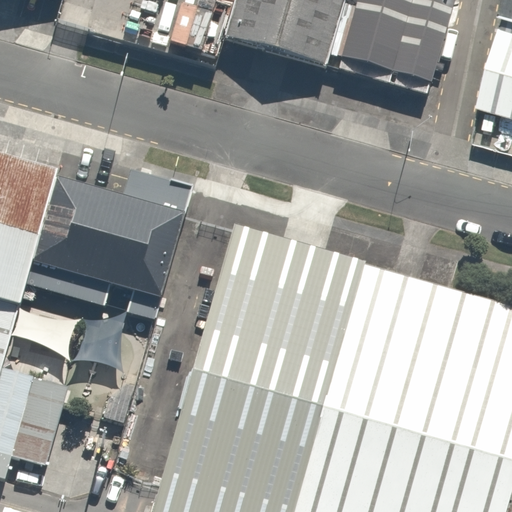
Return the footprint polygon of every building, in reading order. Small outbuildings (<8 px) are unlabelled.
[(320,0),(200,0),(192,29),(302,61),(320,0)] [(320,0),(302,61),(363,79),(386,0),(320,0)] [(386,0),(363,79),(398,89),(424,0),(386,0)] [(511,10),(511,0),(505,0),(503,8),(511,10)] [(511,30),(499,27),(475,106),(511,116),(511,30)] [(0,251),(24,171),(0,164),(0,251)] [(158,211),(24,171),(0,251),(0,263),(131,302),(158,211)] [(504,511),(511,487),(511,311),(230,229),(146,511),(504,511)] [(41,391),(0,378),(0,463),(18,468),(41,391)]
